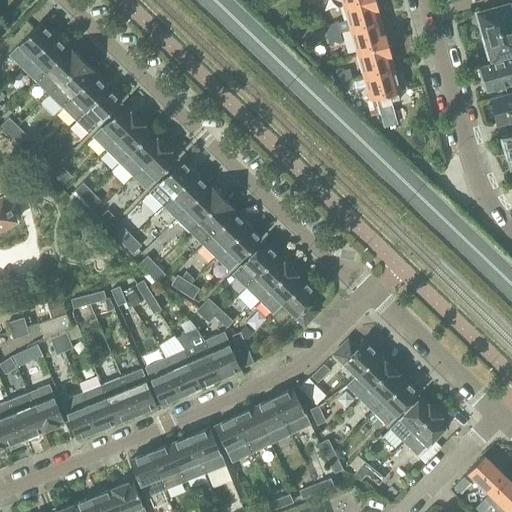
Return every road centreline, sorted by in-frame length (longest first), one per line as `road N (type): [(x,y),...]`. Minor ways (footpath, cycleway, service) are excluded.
road 1 (secondary): [(197,0),(511,303)]
road 2 (residential): [(0,495),(282,375),(374,292)]
road 3 (residential): [(68,0),(374,292)]
road 4 (tertiary): [(511,233),(478,185),(424,0)]
road 5 (residential): [(374,292),(498,412)]
